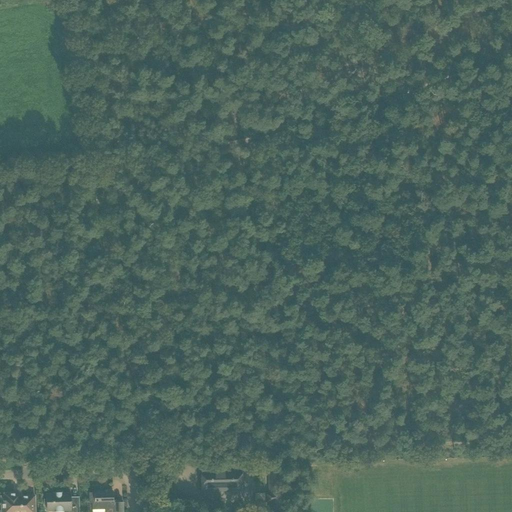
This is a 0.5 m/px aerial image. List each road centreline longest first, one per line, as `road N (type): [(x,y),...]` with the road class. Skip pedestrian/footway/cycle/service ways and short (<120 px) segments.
road 1 (track): [(245,141),(371,444)]
road 2 (track): [(92,167),(142,453),(131,479)]
road 3 (track): [(245,141),(357,122),(430,78),(511,65)]
road 4 (track): [(245,141),(0,177)]
road 5 (track): [(371,444),(142,453)]
road 6 (residential): [(0,475),(126,474),(132,511)]
road 7 (track): [(188,0),(245,141)]
